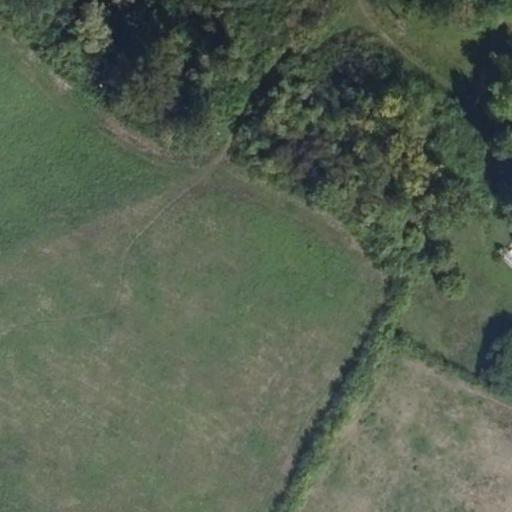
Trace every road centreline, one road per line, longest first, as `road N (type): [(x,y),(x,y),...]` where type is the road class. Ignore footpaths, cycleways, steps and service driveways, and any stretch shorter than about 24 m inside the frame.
road 1 (track): [(511,318),(414,292),(264,206),(163,172),(0,53)]
road 2 (track): [(414,292),(0,329)]
